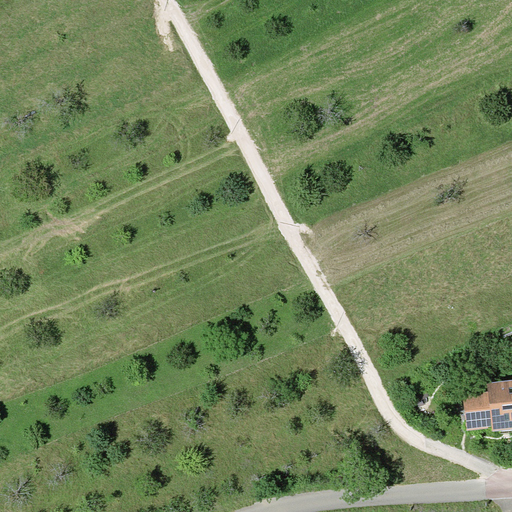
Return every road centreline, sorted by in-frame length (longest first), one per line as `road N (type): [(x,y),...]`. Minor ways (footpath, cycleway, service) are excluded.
road 1 (track): [(164,0),(384,405),(423,438),(511,481)]
road 2 (tertiary): [(511,482),(340,496),(266,511)]
